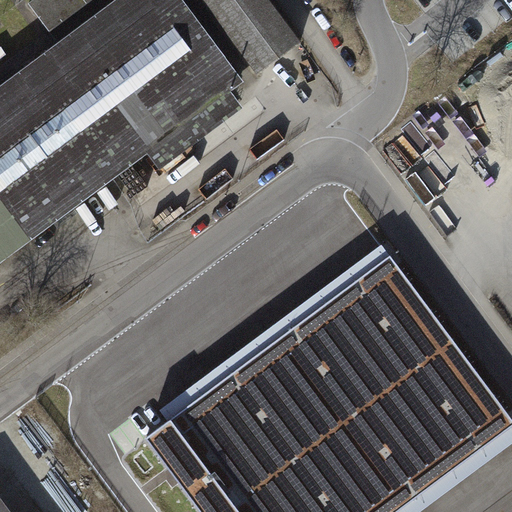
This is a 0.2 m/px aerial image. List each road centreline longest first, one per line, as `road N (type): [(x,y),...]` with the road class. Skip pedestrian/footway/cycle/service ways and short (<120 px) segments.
road 1 (unclassified): [(0,402),(326,160)]
road 2 (unclassified): [(326,160),(347,159),(377,184),(511,368)]
road 3 (unknown): [(209,511),(70,350)]
road 4 (unclassified): [(326,160),(378,117),(390,80),(365,0)]
